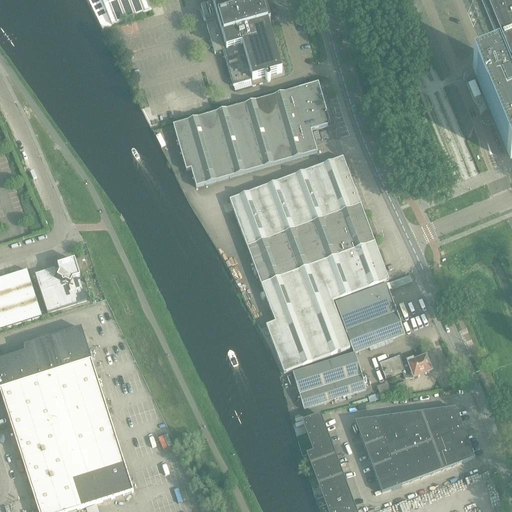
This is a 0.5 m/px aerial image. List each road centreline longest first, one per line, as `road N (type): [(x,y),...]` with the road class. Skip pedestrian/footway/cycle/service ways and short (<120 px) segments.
road 1 (tertiary): [(511,490),(408,240)]
road 2 (tertiary): [(408,240),(359,130),(321,0)]
road 3 (unclassified): [(0,256),(64,230),(0,86)]
